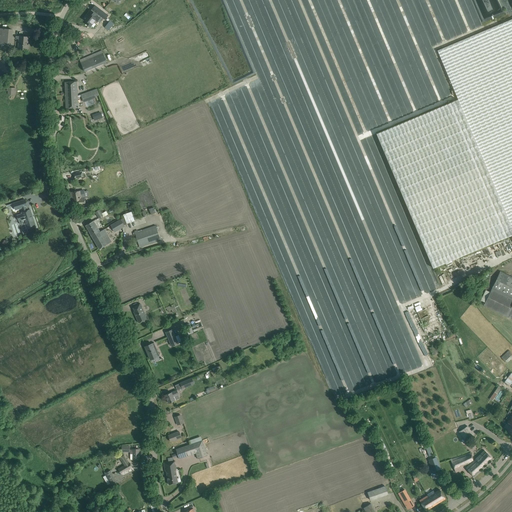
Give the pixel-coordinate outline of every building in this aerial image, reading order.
[(108,16),(95,6),(92,10),(91,11),(90,10),(83,19),(85,20),(87,22),(86,24),(90,27),(91,28),(96,21),(99,24),(102,20),(103,18),(105,20),(108,16)] [(105,22),(102,26),(109,31),(114,23),(108,19),(105,22)] [(511,19),(437,51),(458,98),(385,130),(376,134),(433,268),(511,234),(511,19)] [(0,43),(6,44),(11,45),(12,30),(0,28),(0,43)] [(70,49),(78,51),(83,31),(75,29),(70,49)] [(28,42),(28,37),(16,36),(16,38),(17,38),(17,39),(19,40),(18,49),(27,50),(27,49),(26,49),(27,42),(28,42)] [(106,39),(109,49),(116,47),(113,37),(106,39)] [(103,53),(85,60),(81,62),(84,71),(107,62),(103,53)] [(77,82),(65,82),(66,109),(78,108),(77,82)] [(97,89),(81,95),(82,99),(94,95),(95,96),(99,95),(97,89)] [(94,121),(103,118),(100,112),(92,115),(94,121)] [(75,192),(70,192),(72,205),(76,204),(85,203),(84,198),(85,197),(84,191),(83,190),(79,191),(75,192)] [(20,201),(13,203),(15,210),(22,208),(23,212),(21,212),(22,214),(17,216),(16,219),(19,220),(19,221),(20,221),(24,220),(25,224),(27,229),(28,229),(31,228),(35,226),(30,209),(27,210),(26,207),(27,206),(25,200),(20,201)] [(95,212),(98,218),(103,216),(103,217),(108,214),(106,211),(102,213),(100,210),(95,212)] [(125,226),(121,219),(110,225),(114,232),(125,226)] [(90,223),(85,226),(99,249),(103,247),(104,246),(111,242),(112,242),(104,229),(100,232),(94,221),(90,223)] [(161,240),(156,225),(134,232),(140,247),(161,240)] [(480,301),(485,303),(483,306),(496,312),(507,317),(511,306),(511,298),(492,289),(490,292),(486,290),(480,301)] [(134,311),(139,323),(147,319),(145,316),(146,315),(140,303),(133,307),(134,311)] [(191,327),(183,330),(185,336),(194,333),(191,327)] [(172,330),(166,332),(172,346),(178,343),(181,342),(178,335),(175,336),(172,330)] [(154,343),(145,347),(147,352),(151,360),(160,356),(154,343)] [(433,355),(438,354),(435,346),(430,348),(433,355)] [(506,363),(511,357),(511,353),(509,350),(501,357),(506,363)] [(194,384),(192,378),(180,383),(182,389),(194,384)] [(180,398),(179,395),(177,390),(172,393),(172,392),(165,395),(169,403),(180,398)] [(465,406),(466,408),(473,402),(471,399),(461,406),(463,408),(465,406)] [(175,417),(178,425),(184,423),(181,415),(175,417)] [(467,426),(458,431),(465,442),(473,436),(467,426)] [(181,437),(179,431),(168,435),(170,441),(181,437)] [(189,440),(191,444),(176,449),(179,459),(196,453),(198,459),(207,455),(200,436),(189,440)] [(421,445),(421,444),(422,447),(427,445),(425,437),(419,439),(421,445)] [(138,455),(139,453),(139,449),(133,449),(133,450),(130,450),(130,454),(133,454),(133,460),(139,460),(139,455),(138,455)] [(473,477),(484,468),(493,459),(484,450),(476,459),(467,468),(473,477)] [(414,462),(420,459),(419,456),(416,451),(406,456),(408,461),(413,459),(414,462)] [(461,470),(460,467),(466,464),(473,460),(470,453),(450,460),(453,466),(455,472),(461,470)] [(124,455),(119,458),(124,465),(119,469),(122,474),(132,468),(124,455)] [(429,461),(433,472),(441,469),(436,458),(429,461)] [(164,463),(165,471),(166,471),(169,484),(178,483),(176,469),(177,469),(176,465),(175,465),(174,462),(175,462),(175,461),(164,463)] [(111,485),(118,482),(111,470),(105,474),(111,485)] [(367,492),(370,501),(388,495),(385,486),(367,492)] [(428,495),(419,500),(423,506),(426,511),(433,506),(445,498),(440,489),(435,492),(434,493),(433,491),(434,491),(434,490),(431,492),(427,494),(428,495)] [(405,490),(398,493),(400,496),(408,509),(414,506),(406,493),(405,490)] [(210,502),(212,511),(216,511),(219,511),(218,508),(219,508),(216,500),(210,502)] [(375,511),(371,503),(363,508),(365,511),(375,511)]
